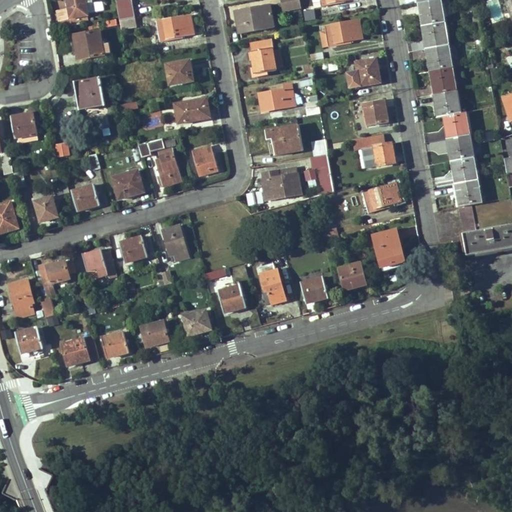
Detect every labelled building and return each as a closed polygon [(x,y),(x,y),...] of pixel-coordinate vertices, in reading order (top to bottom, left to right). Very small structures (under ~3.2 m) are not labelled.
[(67,0),(72,26),(89,23),(86,3),(100,0),(67,0)] [(119,17),(120,20),(135,18),(131,0),(123,0),(116,1),(119,17)] [(279,0),(281,6),(297,4),(298,9),(301,8),(299,0),(279,0)] [(431,25),(445,22),(441,0),(437,0),(421,3),(422,12),(429,11),(431,25)] [(421,26),(431,25),(429,11),(422,12),(421,3),(417,4),(421,26)] [(337,13),(335,4),(321,6),(320,9),(321,16),(337,13)] [(236,11),(238,21),(245,20),(247,33),(261,30),(257,7),(236,11)] [(305,21),(316,19),(314,9),(303,11),(305,21)] [(194,34),(190,16),(157,22),(161,43),(177,40),(177,37),(194,34)] [(121,30),(137,27),(135,18),(120,20),(121,30)] [(105,28),(117,25),(115,19),(104,21),(105,28)] [(240,34),(247,33),(245,20),(238,21),(240,34)] [(361,38),(358,21),(325,26),(326,32),(321,33),(323,48),(345,44),(345,41),(361,38)] [(434,38),(427,39),(428,49),(450,45),(445,22),(431,25),(434,38)] [(431,25),(421,26),(425,49),(428,49),(427,39),(434,38),(431,25)] [(78,60),(104,56),(102,45),(100,31),(77,35),(79,48),(76,49),(78,60)] [(272,38),(250,42),(254,69),(255,75),(267,73),(276,71),(275,68),(273,53),(272,48),(274,48),(272,38)] [(109,44),(102,45),(104,56),(110,55),(109,44)] [(439,70),(453,67),(450,45),(428,49),(430,58),(437,57),(439,70)] [(429,72),(439,70),(437,57),(430,58),(428,49),(425,49),(429,72)] [(283,66),(280,51),(273,53),(275,68),(283,66)] [(381,82),(377,59),(356,63),(360,86),(381,82)] [(193,81),(190,61),(166,65),(170,85),(193,81)] [(329,72),(337,70),(336,63),(328,64),(329,72)] [(433,95),(457,90),(453,67),(439,70),(429,72),(433,95)] [(253,79),(268,77),(267,73),(255,75),(254,69),(251,69),(253,79)] [(105,104),(101,78),(74,82),(79,108),(105,104)] [(284,86),(285,90),(259,94),(262,112),(295,106),(291,85),(284,86)] [(457,90),(433,95),(437,118),(443,117),(452,115),(462,113),(457,90)] [(314,93),(304,95),(305,104),(316,103),(314,93)] [(511,95),(503,98),(511,122),(511,121),(511,95)] [(210,117),(207,99),(176,104),(179,123),(210,117)] [(388,124),(384,100),(363,104),(367,127),(388,124)] [(306,109),(307,116),(320,114),(319,107),(306,109)] [(449,139),(470,135),(466,112),(462,113),(452,115),(454,129),(447,130),(449,139)] [(38,134),(35,114),(11,117),(15,138),(19,137),(20,143),(38,140),(37,134),(38,134)] [(447,139),(449,139),(447,130),(454,129),(452,115),(443,117),(447,139)] [(303,150),(299,126),(266,131),(268,140),(273,139),(275,155),(303,150)] [(460,160),(474,157),(470,135),(449,139),(450,148),(458,146),(460,160)] [(139,145),(142,158),(152,156),(151,152),(165,148),(163,139),(139,145)] [(451,162),(460,160),(458,146),(450,148),(449,139),(447,139),(451,162)] [(312,142),(314,157),(327,154),(326,144),(325,140),(312,142)] [(59,143),(62,155),(71,153),(69,141),(59,143)] [(391,143),(374,146),(378,166),(393,163),(391,154),(393,154),(391,143)] [(219,170),(212,147),(193,152),(200,175),(219,170)] [(160,153),(162,159),(163,164),(159,165),(164,186),(181,181),(172,150),(160,153)] [(5,175),(13,173),(10,153),(1,155),(5,175)] [(93,170),(101,168),(97,154),(89,156),(93,170)] [(331,175),(327,154),(314,157),(311,157),(313,168),(323,167),(324,176),(331,175)] [(460,160),(463,173),(453,175),(454,184),(457,184),(478,180),(474,157),(460,160)] [(451,162),(453,175),(463,173),(460,160),(451,162)] [(144,192),(138,171),(113,178),(119,199),(144,192)] [(277,171),(263,173),(264,180),(267,179),(269,191),(274,190),(275,199),(301,194),(298,174),(278,177),(277,171)] [(315,171),(306,171),(306,188),(316,187),(315,171)] [(470,205),(482,203),(478,180),(457,184),(458,193),(466,191),(468,205),(470,205)] [(401,201),(396,184),(363,193),(368,213),(385,208),(384,206),(401,201)] [(454,184),(452,185),(454,193),(457,193),(459,207),(468,205),(466,191),(458,193),(457,184),(454,184)] [(78,211),(100,205),(94,185),(72,191),(78,211)] [(55,190),(54,188),(33,194),(41,222),(58,217),(54,201),(64,198),(61,188),(55,190)] [(0,233),(19,229),(11,203),(0,205),(0,233)] [(468,205),(459,207),(463,233),(466,244),(467,255),(511,247),(511,224),(476,231),(470,205),(468,205)] [(163,231),(169,252),(174,250),(175,254),(177,261),(189,258),(180,226),(163,231)] [(323,242),(338,238),(336,230),(321,233),(323,242)] [(374,236),(380,260),(394,256),(393,252),(396,251),(396,250),(401,248),(396,230),(374,236)] [(148,258),(142,238),(119,244),(125,263),(148,258)] [(310,245),(304,247),(306,253),(313,251),(311,245),(310,245)] [(404,262),(401,248),(396,250),(396,251),(393,252),(394,256),(380,260),(382,268),(404,262)] [(102,249),(83,254),(87,272),(89,272),(91,281),(103,278),(102,276),(116,273),(110,250),(103,252),(102,249)] [(49,265),(41,267),(46,285),(70,279),(65,262),(49,266),(49,265)] [(262,290),(266,304),(286,299),(278,269),(275,270),(273,263),(258,267),(264,289),(262,290)] [(366,284),(361,263),(339,269),(345,289),(366,284)] [(218,270),(205,274),(207,280),(220,277),(218,270)] [(171,271),(162,272),(163,285),(173,284),(171,271)] [(324,277),(301,284),(304,294),(306,303),(329,297),(324,277)] [(34,304),(28,280),(10,284),(18,317),(34,314),(31,304),(34,304)] [(79,284),(84,302),(89,300),(84,283),(79,284)] [(218,291),(224,313),(247,307),(241,285),(230,288),(218,291)] [(306,303),(304,294),(298,296),(300,305),(306,303)] [(93,305),(86,307),(87,314),(95,312),(93,305)] [(206,310),(184,316),(189,336),(211,330),(206,310)] [(169,341),(163,322),(141,327),(146,347),(169,341)] [(43,348),(38,328),(17,334),(21,353),(43,348)] [(129,352),(123,332),(101,338),(107,358),(129,352)] [(93,337),(83,339),(62,345),(68,366),(99,358),(93,337)]
